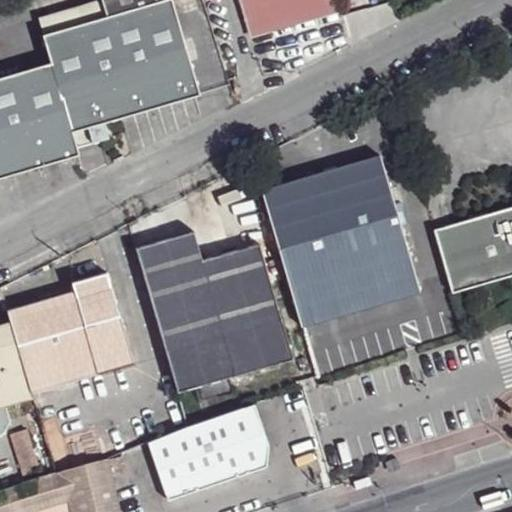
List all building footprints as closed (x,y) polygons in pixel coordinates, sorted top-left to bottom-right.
[(101,0),(102,1),(47,17),(52,32),(43,35),(52,63),(72,132),(88,127),(92,143),(109,138),(105,122),(200,95),(171,0),(101,0)] [(257,21),(261,34),(337,12),(333,0),(238,0),(246,24),(257,21)] [(246,24),(250,37),(261,34),(257,21),(246,24)] [(0,177),(79,154),(77,147),(72,132),(52,63),(0,77),(0,177)] [(72,132),(77,147),(92,143),(88,127),(72,132)] [(261,190),(301,327),(420,292),(380,155),(261,190)] [(511,206),(433,230),(451,293),(511,275),(511,206)] [(136,248),(177,392),(293,359),(260,244),(202,260),(194,231),(136,248)] [(10,321),(31,393),(98,374),(85,325),(119,315),(106,272),(72,282),(73,286),(74,291),(59,295),(57,290),(39,295),(41,300),(7,310),(10,321)] [(57,290),(59,295),(74,291),(73,286),(57,290)] [(133,363),(119,315),(85,325),(98,374),(133,363)] [(0,434),(3,434),(10,421),(6,406),(33,399),(31,393),(10,321),(0,324),(0,434)] [(265,467),(267,466),(268,446),(254,404),(244,407),(265,467)] [(148,442),(168,500),(265,467),(244,407),(186,427),(148,442)] [(0,490),(0,511),(119,511),(107,457),(54,474),(39,477),(15,485),(0,490)]
